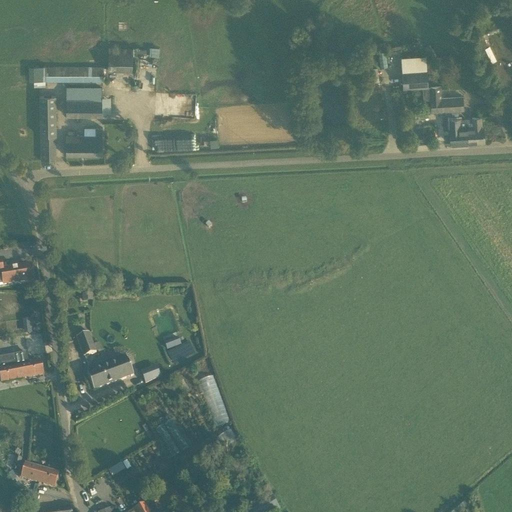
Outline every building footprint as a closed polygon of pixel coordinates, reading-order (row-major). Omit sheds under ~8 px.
[(473,36),(480,51),(488,47),(486,44),(483,35),(481,31),(478,32),(477,29),(472,32),(473,36)] [(107,70),(132,72),(133,49),(108,48),(107,70)] [(426,55),(401,57),(403,89),(422,88),(423,100),(431,100),(431,112),(442,111),(441,98),(440,87),(428,87),(426,55)] [(46,81),(102,81),(102,67),(46,67),(46,81)] [(66,116),(102,117),(102,88),(66,87),(66,116)] [(55,136),(56,136),(55,96),(39,96),(40,136),(41,136),(41,161),(56,161),(55,161),(55,136)] [(441,98),(442,111),(463,110),(462,97),(441,98)] [(468,143),(466,118),(450,119),(451,129),(450,129),(450,144),(468,143)] [(468,143),(484,142),(483,127),(481,128),(480,118),(466,118),(468,143)] [(66,137),(66,156),(102,156),(102,129),(96,129),(96,137),(66,137)] [(32,271),(31,265),(2,270),(1,260),(0,260),(0,284),(4,284),(34,280),(32,273),(34,273),(33,271),(32,271)] [(92,294),(82,295),(83,302),(92,302),(92,294)] [(32,319),(23,320),(24,333),(33,333),(32,319)] [(76,337),(84,357),(96,352),(89,333),(76,337)] [(188,340),(167,351),(173,361),(193,350),(188,340)] [(0,357),(0,372),(2,382),(43,375),(41,361),(28,363),(26,353),(0,357)] [(119,362),(117,357),(88,369),(89,373),(88,374),(94,390),(134,375),(127,359),(119,362)] [(199,380),(214,428),(229,423),(214,375),(199,380)] [(222,448),(235,441),(230,431),(217,437),(222,448)] [(140,453),(106,467),(110,476),(144,461),(140,453)] [(21,459),(9,455),(7,460),(9,460),(7,465),(9,466),(8,467),(18,470),(21,459)] [(55,487),(59,473),(26,463),(22,475),(20,475),(19,478),(55,487)] [(23,500),(23,501),(37,504),(38,497),(24,494),(18,493),(22,500),(23,500)] [(157,511),(171,504),(166,493),(152,499),(157,511)] [(242,511),(269,511),(275,508),(267,495),(242,511)] [(468,511),(464,503),(453,511),(468,511)]
